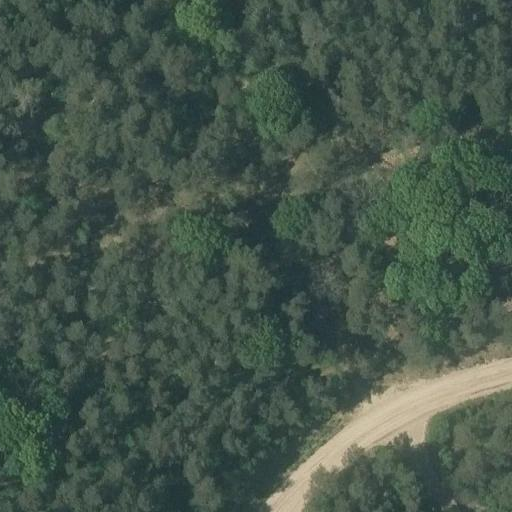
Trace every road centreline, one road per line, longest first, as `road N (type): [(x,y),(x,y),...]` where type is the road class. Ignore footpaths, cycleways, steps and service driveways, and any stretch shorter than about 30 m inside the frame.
road 1 (track): [(511,142),(254,199),(32,272)]
road 2 (track): [(0,336),(49,333),(381,379)]
road 3 (track): [(254,199),(381,379)]
road 4 (track): [(381,379),(470,511)]
